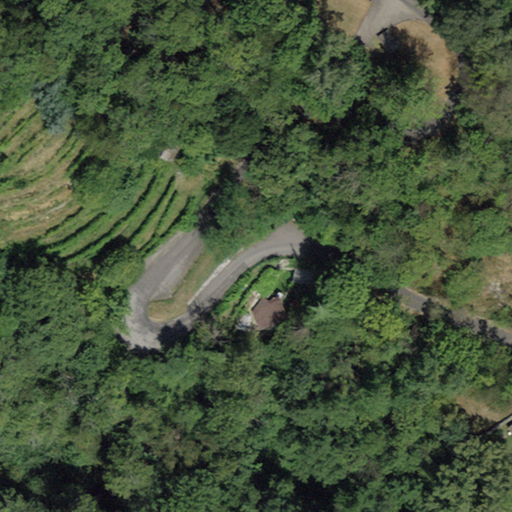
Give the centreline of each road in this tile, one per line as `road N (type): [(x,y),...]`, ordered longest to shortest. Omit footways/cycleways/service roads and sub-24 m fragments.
road 1 (unclassified): [(511,343),(293,246),(253,257),(176,330),(145,335),(132,324),(132,304),(144,286),(291,120),(339,104),(416,127),(442,115),(460,86),(464,53),(453,33),(408,0)]
road 2 (unclassified): [(207,0),(171,48),(143,65),(113,53),(123,0)]
